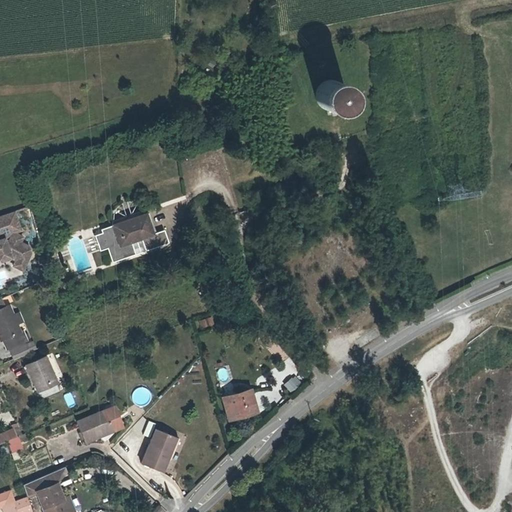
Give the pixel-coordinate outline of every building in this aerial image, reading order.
[(320,106),(325,109),(330,110),(336,110),(341,108),(345,105),(348,101),(350,95),(350,90),(348,85),(345,80),(340,77),(335,76),(329,76),(324,77),(320,81),(317,85),(315,90),(315,96),(317,101),(320,106)] [(0,215),(0,258),(11,255),(9,251),(17,254),(13,263),(22,267),(31,250),(28,243),(20,239),(22,234),(17,232),(22,231),(16,211),(0,215)] [(158,239),(155,231),(151,232),(145,212),(97,228),(98,232),(103,247),(106,256),(129,249),(126,240),(136,237),(139,245),(158,239)] [(95,250),(103,247),(98,232),(90,234),(95,250)] [(139,245),(129,249),(129,250),(107,257),(108,261),(164,242),(163,237),(158,239),(159,240),(139,247),(139,245)] [(129,249),(139,245),(136,237),(126,240),(129,249)] [(129,250),(129,249),(106,256),(107,257),(129,250)] [(69,280),(58,284),(60,290),(71,287),(69,280)] [(28,338),(26,332),(24,329),(20,330),(17,323),(23,320),(19,311),(13,314),(8,304),(5,306),(0,308),(0,337),(1,339),(4,338),(9,347),(28,338)] [(198,320),(200,328),(214,325),(212,317),(198,320)] [(26,343),(29,351),(36,347),(33,340),(26,343)] [(26,343),(10,350),(14,358),(29,351),(26,343)] [(46,355),(25,364),(37,390),(57,381),(46,355)] [(294,374),(283,384),(290,391),(300,381),(294,374)] [(251,387),(226,394),(231,414),(256,407),(251,387)] [(115,405),(78,420),(85,443),(124,427),(115,405)] [(23,434),(18,423),(12,425),(14,428),(0,433),(0,443),(8,440),(19,436),(23,434)] [(159,425),(143,461),(162,469),(177,433),(159,425)] [(177,433),(168,454),(171,456),(180,435),(177,433)] [(19,436),(8,440),(14,454),(24,450),(19,436)] [(53,468),(57,480),(69,468),(66,462),(53,468)] [(53,468),(25,479),(28,491),(37,487),(57,480),(53,468)] [(46,511),(62,511),(69,510),(63,495),(57,480),(37,487),(46,511)] [(21,511),(18,500),(18,499),(14,500),(9,489),(0,491),(0,505),(6,504),(8,511),(21,511)] [(69,493),(63,495),(69,510),(74,508),(69,493)] [(30,495),(18,500),(21,511),(24,511),(34,508),(30,495)]
